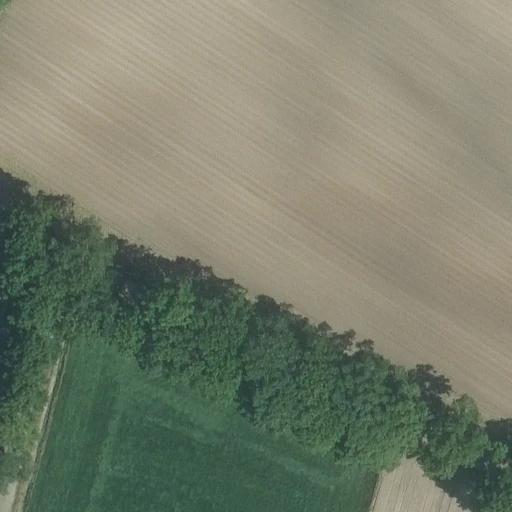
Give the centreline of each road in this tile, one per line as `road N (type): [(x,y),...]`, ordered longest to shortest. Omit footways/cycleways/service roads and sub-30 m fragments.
road 1 (unclassified): [(511,463),(65,246)]
road 2 (unclassified): [(0,499),(65,246)]
